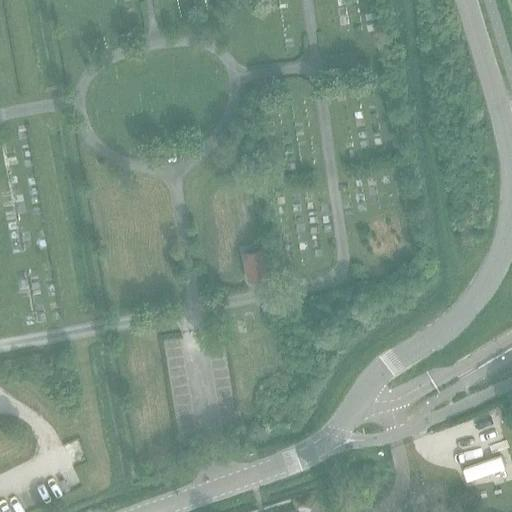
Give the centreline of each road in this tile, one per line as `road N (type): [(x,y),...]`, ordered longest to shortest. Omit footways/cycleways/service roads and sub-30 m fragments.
road 1 (unclassified): [(511,213),(491,275),(467,308),(388,364),(357,401)]
road 2 (unclassified): [(151,511),(295,460),(333,436),(357,401)]
road 3 (unclassified): [(463,0),(511,168)]
road 4 (unclassified): [(357,401),(394,400),(511,339)]
